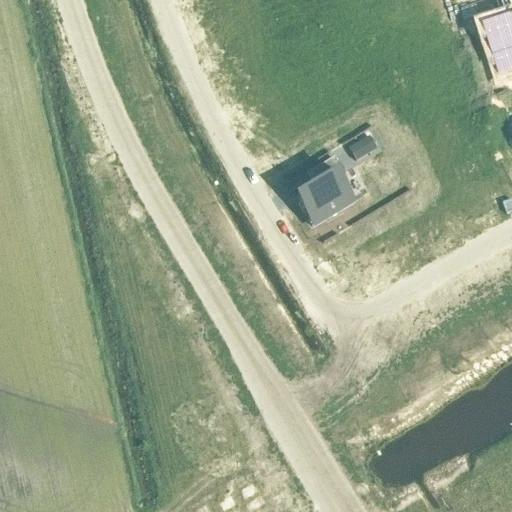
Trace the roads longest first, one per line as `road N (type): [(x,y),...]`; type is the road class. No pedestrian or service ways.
road 1 (residential): [(338,511),(123,143),(69,0)]
road 2 (residential): [(511,235),(339,326),(319,314),(217,141),(157,0)]
road 3 (tertiary): [(243,362),(88,80),(63,0)]
road 4 (tertiary): [(353,511),(280,400),(243,362)]
road 5 (tertiary): [(243,362),(261,416),(318,511)]
